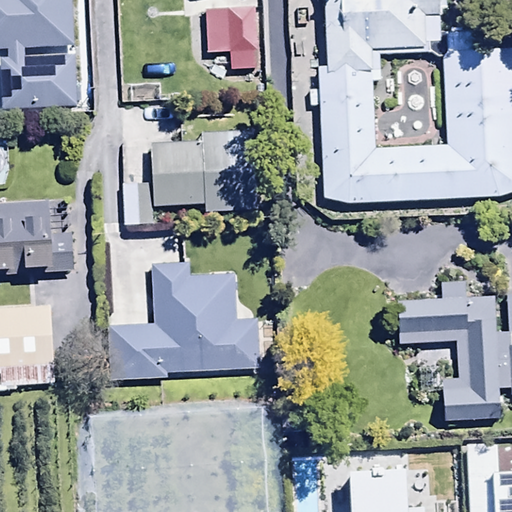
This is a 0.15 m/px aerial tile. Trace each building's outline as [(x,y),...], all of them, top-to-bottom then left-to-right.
[(0,0),(0,55),(5,55),(5,63),(0,63),(0,115),(72,113),(71,60),(21,62),(21,55),(68,54),(66,0),(0,0)] [(136,14),(135,0),(116,0),(118,15),(136,14)] [(439,30),(437,0),(321,0),(325,66),(320,66),(325,196),(348,204),(500,197),(511,191),(511,50),(472,52),(472,29),(439,30)] [(254,14),(202,17),(204,61),(228,60),(229,76),(257,75),(254,14)] [(196,150),(148,151),(149,189),(121,190),(122,229),(152,228),(151,214),(203,212),(203,217),(263,215),(261,138),(195,140),(196,150)] [(58,208),(0,209),(0,281),(68,280),(68,239),(58,239),(58,208)] [(107,331),(108,383),(164,382),(164,378),(258,376),(257,326),(234,326),(232,278),(189,279),(189,268),(150,269),(151,330),(107,331)] [(395,307),(396,348),(452,348),(452,384),(439,384),(439,427),(497,426),(497,396),(508,396),(508,403),(511,402),(511,299),(504,300),(504,334),(496,334),(496,306),(462,307),(462,284),(439,285),(439,306),(395,307)] [(48,309),(0,311),(0,390),(52,388),(48,309)] [(496,451),(465,453),(466,511),(511,511),(511,480),(497,481),(496,451)] [(404,511),(403,472),(341,475),(342,511),(404,511)]
